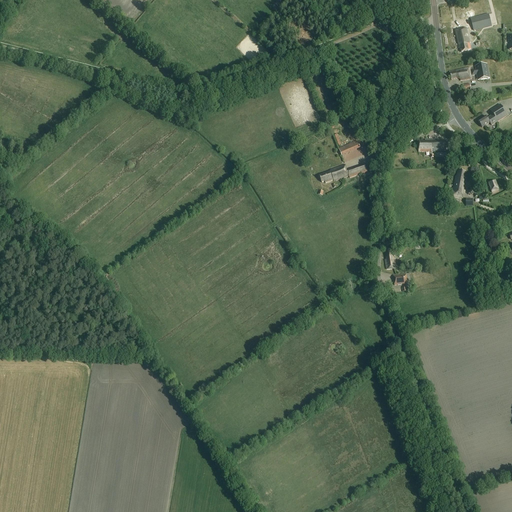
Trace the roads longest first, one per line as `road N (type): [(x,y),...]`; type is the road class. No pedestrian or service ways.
road 1 (track): [(380,24),(202,95),(0,46)]
road 2 (track): [(466,511),(380,286)]
road 3 (unclassified): [(380,286),(379,154),(457,117)]
